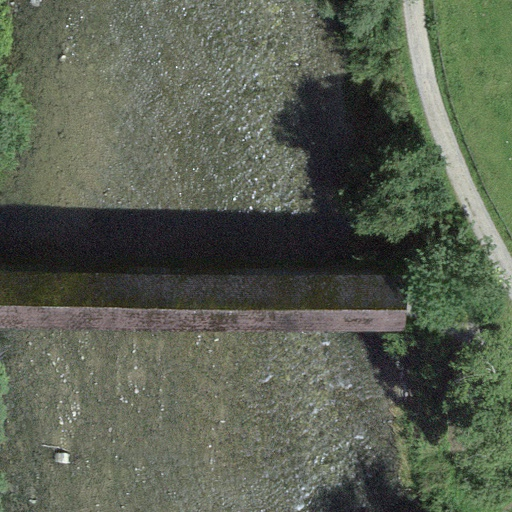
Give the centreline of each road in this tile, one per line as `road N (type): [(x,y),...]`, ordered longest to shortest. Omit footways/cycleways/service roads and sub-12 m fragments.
road 1 (track): [(0,287),(408,288),(511,352)]
road 2 (track): [(414,0),(430,101),(511,281)]
